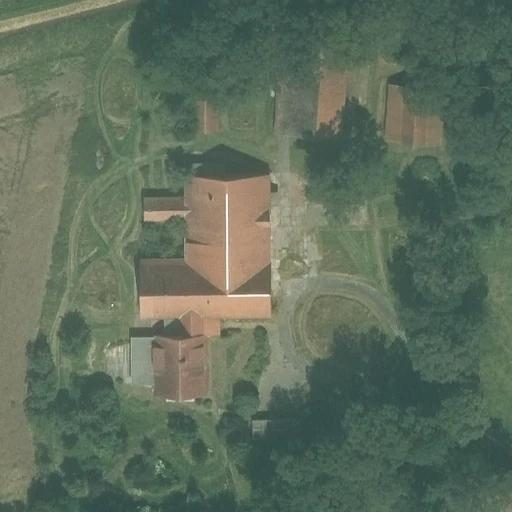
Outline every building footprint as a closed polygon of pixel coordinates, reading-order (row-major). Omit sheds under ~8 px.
[(321,70),(281,67),(276,134),(316,137),(321,70)] [(221,84),(193,84),(193,133),(220,133),(221,84)] [(422,90),(391,88),(388,144),(418,146),(422,90)] [(267,176),(184,177),(185,263),(145,264),(145,316),(268,314),(267,176)] [(203,337),(157,337),(158,399),(203,399),(203,337)] [(256,433),(292,433),(292,417),(256,417),(256,433)]
